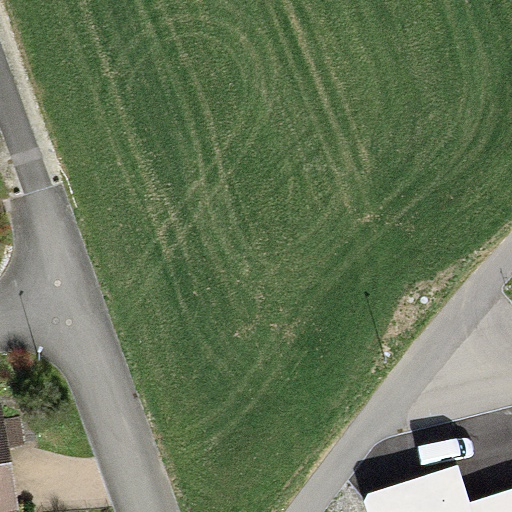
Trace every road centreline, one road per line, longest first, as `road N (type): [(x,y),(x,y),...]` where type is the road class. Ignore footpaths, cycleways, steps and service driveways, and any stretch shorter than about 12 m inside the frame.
road 1 (residential): [(304,511),(511,247)]
road 2 (residential): [(148,511),(75,305),(0,318)]
